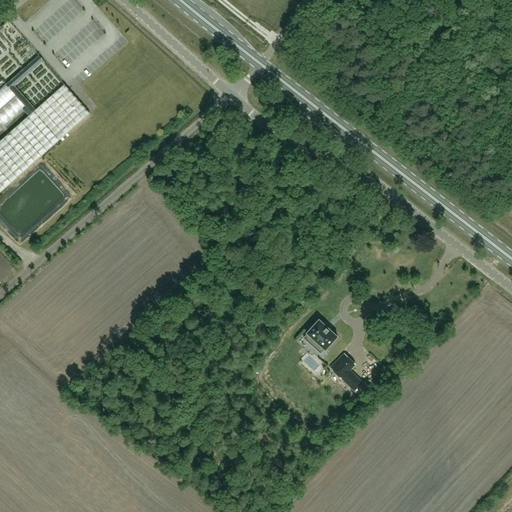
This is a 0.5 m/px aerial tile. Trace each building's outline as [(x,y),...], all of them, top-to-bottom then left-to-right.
[(0,26),(5,33),(15,26),(10,19),(0,25),(0,26)] [(0,129),(26,107),(6,84),(0,89),(0,129)] [(64,84),(0,141),(0,192),(90,114),(64,84)] [(337,338),(338,337),(337,336),(330,331),(330,330),(326,326),(319,321),(320,320),(319,320),(318,321),(307,333),(306,333),(307,334),(320,346),(316,350),(320,354),(324,350),(325,350),(326,350),(337,338)] [(341,378),(350,387),(358,379),(349,370),(355,364),(347,356),(332,370),(341,379),(341,378)] [(354,391),(362,383),(358,379),(350,387),(354,391)]
